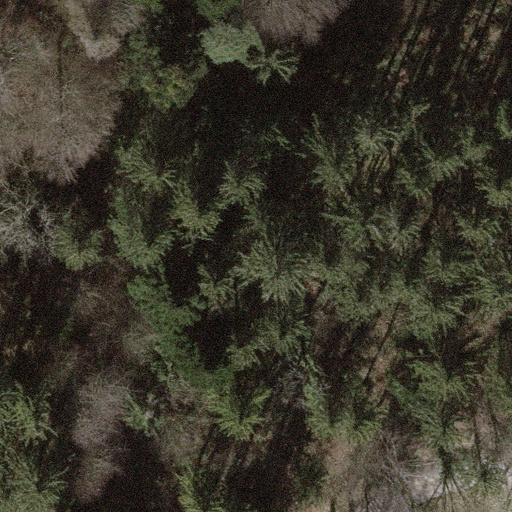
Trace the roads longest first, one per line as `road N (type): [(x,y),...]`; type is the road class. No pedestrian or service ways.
road 1 (track): [(192,0),(0,99)]
road 2 (track): [(511,488),(485,476),(410,491),(378,511)]
